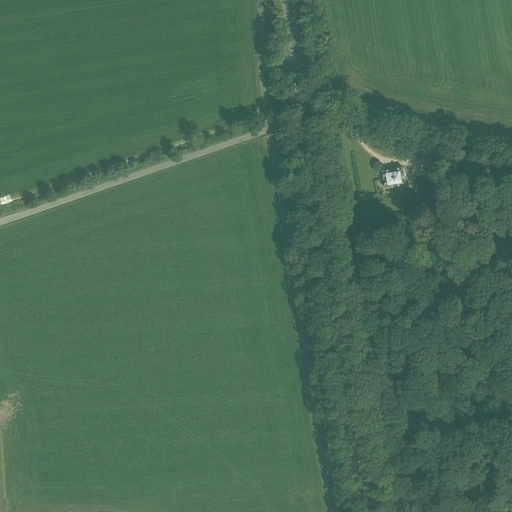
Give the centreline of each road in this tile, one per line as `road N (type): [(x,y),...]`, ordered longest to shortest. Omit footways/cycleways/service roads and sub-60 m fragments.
road 1 (tertiary): [(371,511),(306,117)]
road 2 (unclassified): [(306,117),(332,112),(394,135),(511,158)]
